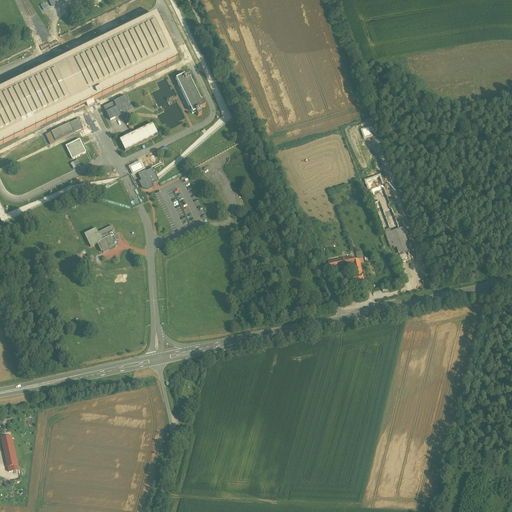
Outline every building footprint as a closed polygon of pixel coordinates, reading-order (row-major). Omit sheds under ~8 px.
[(57,68),(37,78),(36,76),(32,78),(32,80),(0,95),(0,138),(49,114),(50,116),(55,114),(54,112),(74,102),(80,100),(110,85),(111,86),(116,84),(115,82),(170,56),(163,41),(165,40),(163,35),(161,36),(154,21),(98,48),(98,46),(93,49),(94,50),(63,65),(57,68)] [(201,101),(190,78),(191,78),(189,75),(182,79),(181,77),(176,79),(193,113),(196,112),(198,116),(202,114),(199,109),(206,106),(203,100),(201,101)] [(126,96),(103,107),(110,121),(132,110),(126,96)] [(78,119),(69,124),(74,133),(83,129),(78,119)] [(69,124),(45,135),(50,145),(74,133),(69,124)] [(153,124),(119,140),(125,152),(158,136),(153,124)] [(80,139),(66,146),(72,159),(86,153),(80,139)] [(73,169),(80,166),(77,160),(70,163),(73,169)] [(153,169),(145,173),(145,172),(139,175),(142,182),(140,183),(142,188),(147,190),(152,187),(150,184),(152,183),(158,181),(153,169)] [(374,203),(375,209),(382,207),(380,201),(374,203)] [(112,226),(98,233),(96,229),(84,234),(90,247),(97,244),(101,252),(103,252),(103,253),(109,250),(109,249),(110,248),(113,246),(115,247),(118,246),(118,245),(118,244),(119,243),(117,240),(117,241),(115,240),(114,237),(116,237),(116,235),(115,232),(113,232),(112,231),(113,231),(113,230),(112,226)] [(405,227),(386,233),(391,249),(396,247),(399,255),(410,251),(405,236),(408,235),(405,227)] [(352,257),(328,262),(330,270),(353,265),(352,261),(352,257)] [(363,259),(352,261),(353,265),(355,275),(362,274),(360,264),(364,263),(363,259)] [(355,275),(348,277),(350,286),(365,283),(362,274),(355,275)] [(11,436),(1,438),(8,468),(18,466),(11,436)]
